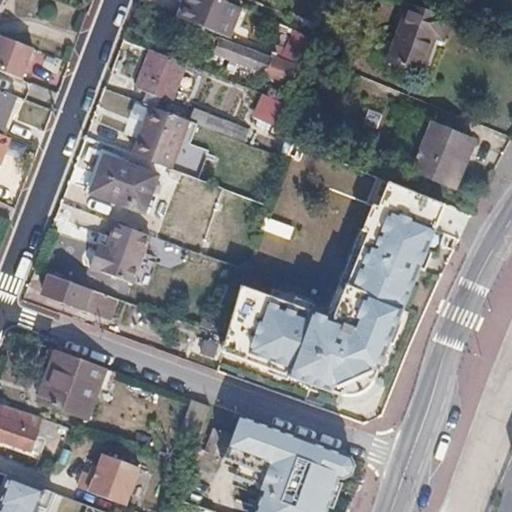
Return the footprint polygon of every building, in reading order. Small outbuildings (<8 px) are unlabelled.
[(178,0),(172,17),(226,38),(238,8),(218,0),(178,0)] [(448,21),(409,4),(386,60),(420,75),(434,40),(440,42),(448,21)] [(34,51),(35,47),(0,34),(0,70),(27,81),(28,77),(55,87),(64,63),(34,51)] [(218,39),(212,54),(247,67),(248,63),(290,81),(297,66),(253,49),(252,53),(218,39)] [(184,62),(149,49),(132,92),(165,105),(184,62)] [(0,125),(12,92),(0,87),(0,125)] [(282,100),(260,92),(251,116),(271,124),(282,100)] [(184,125),(146,110),(129,154),(168,169),(184,125)] [(474,136),(409,111),(391,154),(451,180),(461,153),(466,155),(474,136)] [(218,124),(193,114),(188,127),(213,136),(218,124)] [(0,150),(2,151),(8,135),(0,131),(0,150)] [(152,177),(100,157),(87,193),(138,212),(152,177)] [(332,332),(239,296),(218,351),(343,399),(359,395),(365,388),(434,210),(386,192),(332,332)] [(249,213),(214,199),(200,238),(235,250),(249,213)] [(96,245),(87,242),(79,264),(121,279),(139,232),(106,220),(96,245)] [(51,274),(44,293),(109,316),(116,297),(51,274)] [(104,368),(55,351),(37,398),(85,416),(104,368)] [(58,422),(0,401),(0,437),(29,448),(36,430),(52,436),(58,422)] [(325,511),(343,464),(232,423),(221,452),(262,467),(245,511),(325,511)] [(90,472),(81,468),(74,486),(121,504),(135,465),(98,451),(90,472)] [(0,511),(32,511),(40,493),(0,478),(0,511)]
